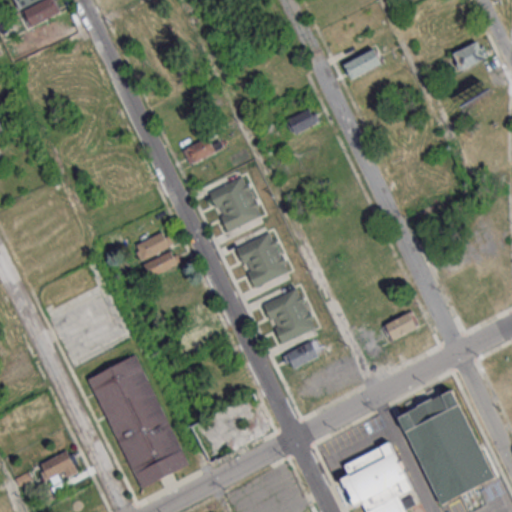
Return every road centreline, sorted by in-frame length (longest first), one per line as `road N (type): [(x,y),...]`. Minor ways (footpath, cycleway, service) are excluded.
road 1 (residential): [(331,511),(77,0)]
road 2 (residential): [(291,0),(456,353)]
road 3 (residential): [(122,511),(0,261)]
road 4 (residential): [(295,437),(511,323)]
road 5 (residential): [(155,511),(295,437)]
road 6 (residential): [(456,353),(511,470)]
